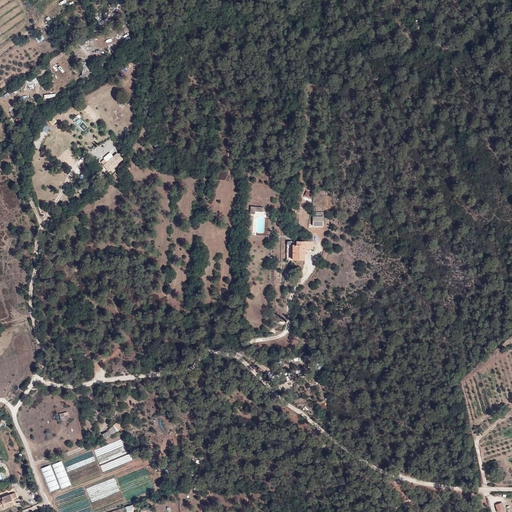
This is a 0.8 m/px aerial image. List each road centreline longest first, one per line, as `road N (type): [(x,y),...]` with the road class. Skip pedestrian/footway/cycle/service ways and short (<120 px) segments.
road 1 (track): [(34,379),(44,346),(30,285),(41,216),(24,181),(24,155),(38,86)]
road 2 (track): [(511,490),(402,479),(369,465),(251,366)]
road 3 (track): [(34,379),(60,385),(180,371),(207,348),(251,366)]
road 4 (residential): [(52,511),(14,410),(34,379)]
